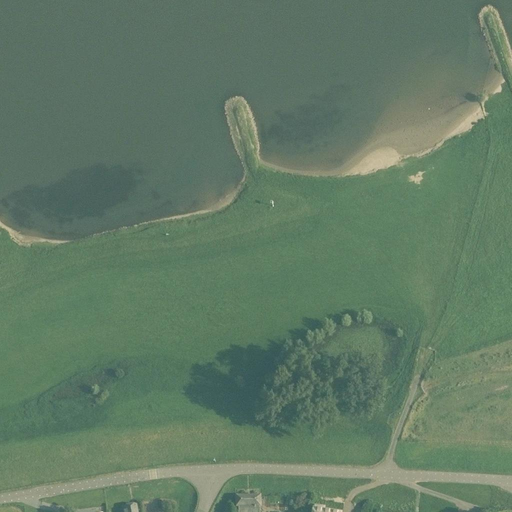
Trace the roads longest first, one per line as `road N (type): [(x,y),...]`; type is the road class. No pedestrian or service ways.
road 1 (track): [(483,105),(491,140),(418,378)]
road 2 (unclassified): [(218,470),(494,482)]
road 3 (unclassified): [(218,470),(0,501)]
